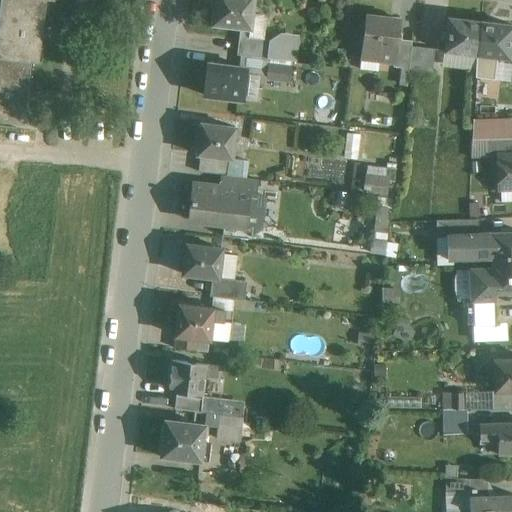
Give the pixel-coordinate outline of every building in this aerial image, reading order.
[(0,0),(0,55),(30,61),(36,61),(43,0),(0,0)] [(252,36),(253,27),(254,0),(213,0),(212,23),(241,26),(239,54),(250,55),(299,59),(300,41),(301,32),(282,31),(270,38),(252,36)] [(400,42),(403,15),(365,11),(359,56),(398,61),(411,62),(414,44),(400,42)] [(414,61),(476,68),(482,16),(448,11),(444,47),(416,44),(414,61)] [(511,19),(482,16),(476,68),(511,72),(511,19)] [(0,120),(22,123),(30,61),(0,55),(0,120)] [(203,58),(200,94),(243,98),(247,62),(203,58)] [(498,189),(511,188),(511,116),(476,118),(477,151),(496,150),(498,189)] [(199,119),(196,150),(203,150),(202,169),(231,171),(232,153),(235,122),(199,119)] [(192,178),(189,219),(256,225),(261,175),(221,172),(220,181),(192,178)] [(493,258),(493,264),(511,263),(511,225),(445,229),(446,260),(493,258)] [(183,238),(180,273),(214,276),(212,293),(247,296),(248,279),(220,276),(223,242),(183,238)] [(511,291),(511,263),(493,264),(469,265),(470,293),(511,291)] [(232,304),(175,299),(172,335),(177,335),(176,346),(200,348),(201,338),(229,340),(232,304)] [(447,412),(511,409),(511,354),(492,355),(493,390),(446,391),(447,412)] [(169,389),(203,392),(205,374),(220,375),(221,359),(172,355),(169,389)] [(179,395),(178,408),(205,411),(207,397),(179,395)] [(221,413),(219,437),(244,439),(246,415),(221,413)] [(163,415),(159,455),(203,459),(207,419),(163,415)] [(499,453),(511,452),(511,415),(481,417),(482,442),(498,442),(499,453)] [(474,511),(511,511),(511,487),(473,489),(474,511)]
